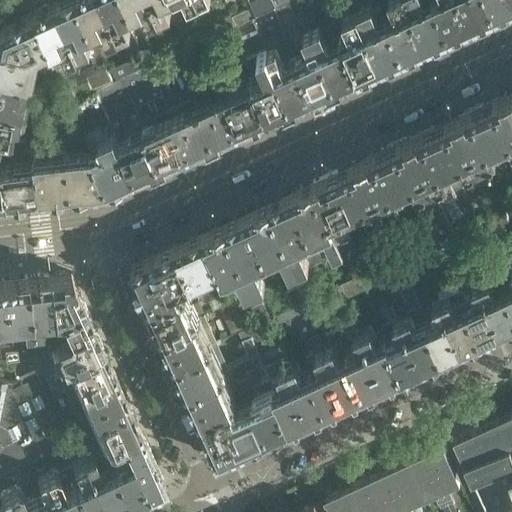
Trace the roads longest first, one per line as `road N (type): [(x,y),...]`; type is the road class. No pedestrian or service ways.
road 1 (tertiary): [(93,226),(142,213),(511,42)]
road 2 (residential): [(511,348),(206,491)]
road 3 (residential): [(93,226),(206,491)]
